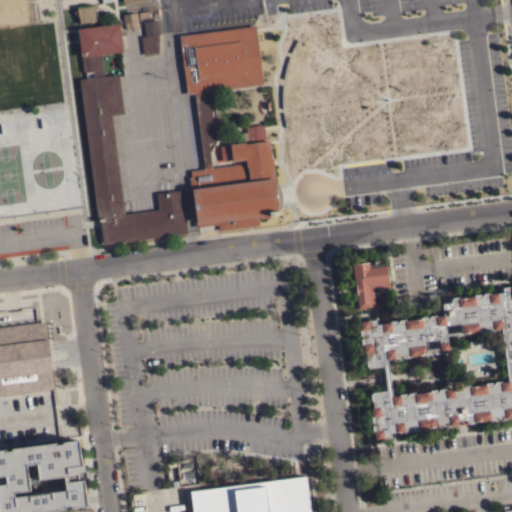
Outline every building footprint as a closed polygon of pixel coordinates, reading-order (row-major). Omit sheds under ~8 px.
[(92,21),(91,4),(72,6),(74,23),(92,21)] [(136,12),(137,19),(138,26),(124,28),(124,21),(123,21),(122,14),(136,12)] [(143,54),(140,36),(145,35),(142,21),(157,19),(159,34),(158,34),(158,52),(143,54)] [(76,27),(118,22),(122,51),(80,56),(76,27)] [(255,25),(262,84),(208,91),(215,142),(208,143),(211,167),(243,163),(246,181),(249,181),(247,167),(246,167),(245,159),(231,161),(231,159),(221,161),(219,146),(229,144),(244,142),(244,143),(247,143),(245,126),(263,124),(265,140),(268,140),(277,210),(277,214),(267,216),(267,217),(258,218),(259,225),(218,230),(217,224),(195,227),(194,221),(196,221),(192,191),(190,191),(188,177),(190,176),(189,170),(203,168),(193,93),(186,94),(178,35),(255,25)] [(179,186),(185,229),(103,240),(79,77),(118,72),(123,110),(111,112),(125,210),(158,206),(156,190),(179,186)] [(351,264),(368,262),(368,265),(382,263),(382,266),(386,265),(388,282),(389,282),(389,286),(372,288),(374,306),(357,308),(351,264)] [(511,414),(511,415),(511,417),(506,417),(506,416),(505,417),(505,418),(498,419),(498,417),(495,417),(496,419),(489,420),(489,418),(488,419),(488,420),(483,420),(483,419),(480,420),(480,421),(475,421),(475,420),(474,420),(474,422),(468,423),(467,421),(466,421),(466,423),(460,424),(460,419),(457,420),(458,423),(456,423),(456,424),(451,424),(450,424),(450,425),(443,426),(443,424),(440,425),(440,426),(434,427),(434,425),(426,426),(427,427),(423,427),(423,428),(420,429),(420,428),(419,428),(419,429),(412,430),(412,428),(409,429),(410,430),(403,431),(403,430),(401,430),(401,431),(397,432),(397,431),(390,432),(390,436),(374,438),(374,437),(373,437),(372,432),(374,432),(373,431),(372,431),(371,424),(373,424),(372,422),(371,422),(370,415),(371,415),(371,414),(370,414),(369,409),(370,409),(370,407),(373,406),(373,405),(371,406),(371,401),(372,401),(372,400),(370,400),(369,393),(371,393),(371,391),(386,389),(385,381),(379,382),(378,378),(384,377),(384,376),(381,376),(381,375),(378,376),(378,374),(384,373),(383,365),(368,367),(368,366),(366,366),(365,359),(367,359),(366,351),(363,352),(362,344),(360,344),(360,338),(361,337),(361,335),(359,335),(358,329),(360,328),(359,320),(366,319),(369,318),(369,319),(375,318),(375,323),(388,321),(388,320),(395,319),(395,321),(398,321),(397,319),(404,318),(405,320),(419,318),(419,316),(426,315),(426,317),(429,316),(428,315),(441,313),(441,315),(442,315),(441,302),(444,302),(444,297),(458,295),(458,297),(473,295),(473,293),(479,292),(479,294),(482,294),(482,292),(488,291),(488,293),(490,293),(489,292),(494,291),(495,292),(502,291),(501,286),(511,284),(511,348),(508,349),(509,357),(511,357),(511,414)] [(0,395),(0,326),(45,321),(54,389),(0,395)] [(80,465),(82,465),(83,471),(78,472),(78,474),(77,474),(77,480),(83,479),(86,506),(70,508),(70,506),(64,507),(64,510),(46,511),(0,511),(0,449),(4,449),(5,451),(11,450),(10,448),(55,443),(56,445),(62,444),(62,442),(77,440),(80,465)] [(192,511),(189,490),(306,475),(310,511),(192,511)]
